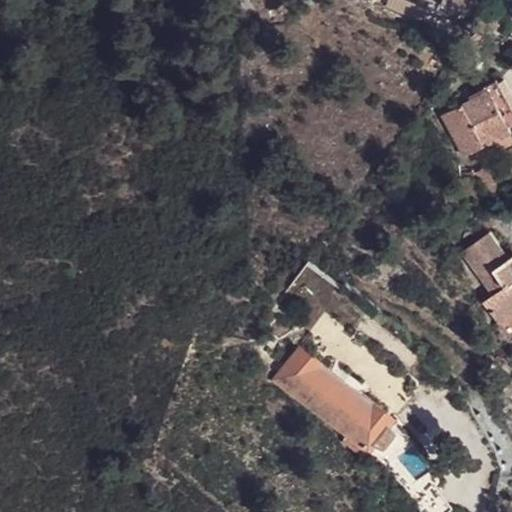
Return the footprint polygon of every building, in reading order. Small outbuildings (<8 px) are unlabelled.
[(444,0),(442,5),(467,17),(480,4),(475,0),(444,0)] [(465,69),(497,23),(487,14),(455,62),(465,69)] [(511,85),(509,80),(465,100),(465,103),(485,144),(511,132),(511,127),(506,118),(511,115),(511,85)] [(442,114),(465,156),(485,144),(465,103),(442,114)] [(484,304),(499,325),(511,315),(511,256),(507,260),(492,239),(465,258),(493,297),(484,304)] [(294,350),(269,382),(368,455),(374,449),(388,430),(392,422),(366,405),(359,415),(312,378),(319,369),(294,350)] [(366,405),(319,369),(312,378),(359,415),(366,405)] [(388,430),(374,449),(383,451),(392,438),(391,434),(388,430)]
